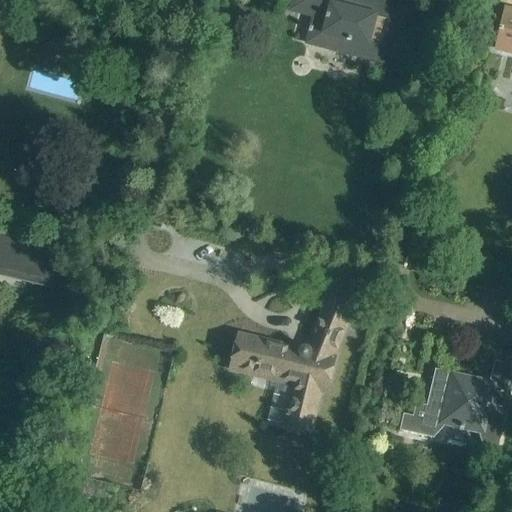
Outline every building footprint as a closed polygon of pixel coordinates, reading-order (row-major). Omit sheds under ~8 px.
[(366,5),(365,4),(364,4),(365,0),(332,0),(331,5),(319,2),(319,0),(293,0),(291,11),(327,20),(323,36),(351,43),(348,54),(392,65),(406,11),(383,5),(383,6),(381,6),(379,6),(378,6),(376,8),(375,12),(367,10),(368,8),(368,7),(367,6),(366,5)] [(511,11),(503,10),(495,48),(511,51),(511,11)] [(0,277),(51,289),(60,251),(0,237),(0,277)] [(333,358),(345,329),(352,310),(327,300),(310,341),(314,342),(310,351),(309,349),(307,348),(305,348),(303,348),(302,349),(301,349),(300,350),(299,351),(299,352),(298,353),(287,351),(288,348),(239,336),(231,371),(292,385),(282,427),(308,433),(318,392),(326,394),(334,358),(333,358)] [(361,329),(370,331),(376,307),(367,305),(361,329)] [(511,334),(505,364),(494,361),(489,383),(452,375),(452,374),(435,370),(423,419),(403,415),(399,431),(434,439),(445,425),(478,433),(482,450),(497,454),(511,387),(511,334)]
